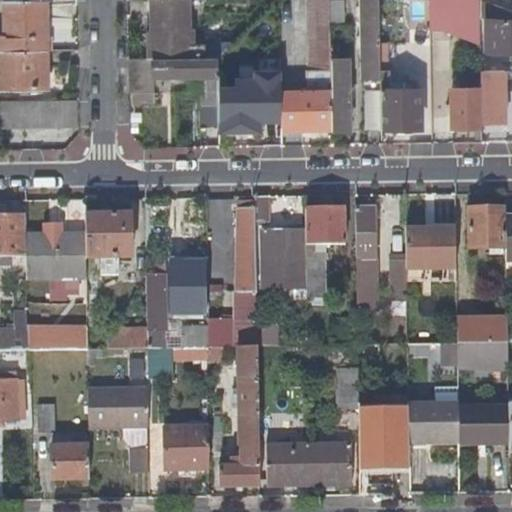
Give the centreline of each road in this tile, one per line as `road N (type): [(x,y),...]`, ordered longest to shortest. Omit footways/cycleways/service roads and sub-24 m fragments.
road 1 (residential): [(102,176),(511,170)]
road 2 (residential): [(100,0),(102,176)]
